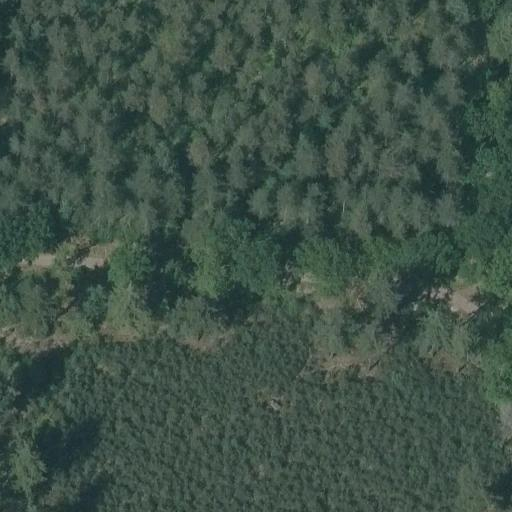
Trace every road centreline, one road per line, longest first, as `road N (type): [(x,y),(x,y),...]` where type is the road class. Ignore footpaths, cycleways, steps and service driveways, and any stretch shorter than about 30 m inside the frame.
road 1 (track): [(511,398),(491,339),(491,302),(380,283),(0,258)]
road 2 (track): [(478,0),(484,161)]
road 3 (track): [(484,161),(491,302)]
